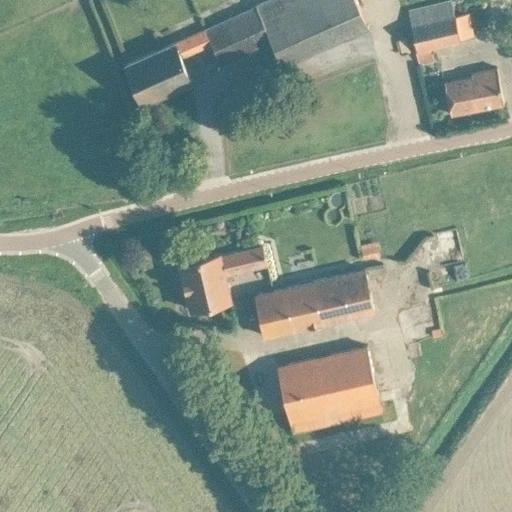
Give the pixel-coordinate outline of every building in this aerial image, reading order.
[(143,103),(192,81),(182,56),(212,43),(223,66),(273,43),(283,65),(369,26),(356,0),(267,0),(256,5),(256,6),(169,45),(165,36),(156,40),(160,49),(127,64),(143,103)] [(455,15),(451,0),(450,0),(409,10),(417,49),(416,50),(419,65),(435,60),(432,46),(472,37),(468,12),(455,15)] [(472,76),(461,79),(445,82),(451,114),(503,104),(496,68),(472,73),(472,76)] [(235,272),(268,265),(263,245),(222,254),(222,253),(180,262),(190,308),(233,299),(229,280),(237,279),(235,272)] [(361,270),(378,268),(376,253),(359,255),(361,270)] [(375,312),(366,270),(257,294),(266,336),(375,312)] [(368,345),(278,365),(293,432),(383,412),(368,345)] [(322,452),(301,455),(302,466),(323,463),(322,452)]
